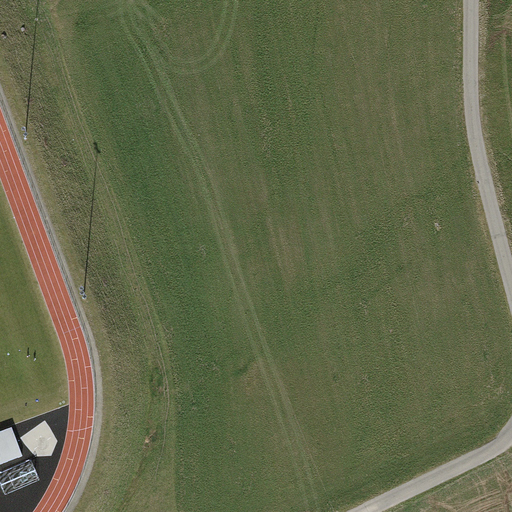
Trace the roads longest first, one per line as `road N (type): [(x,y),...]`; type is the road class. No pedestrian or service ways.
road 1 (track): [(464,0),(463,133),(511,301)]
road 2 (track): [(511,429),(501,442),(358,511)]
